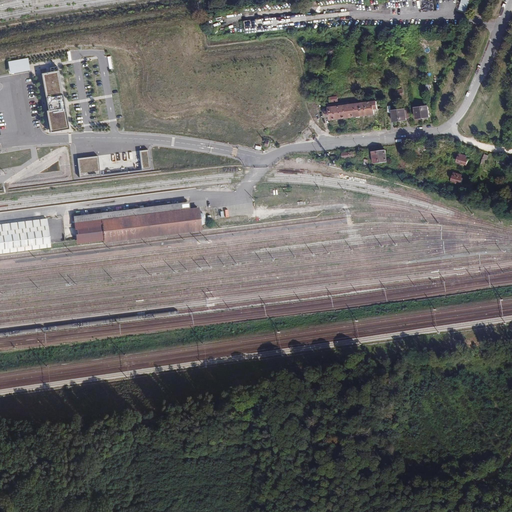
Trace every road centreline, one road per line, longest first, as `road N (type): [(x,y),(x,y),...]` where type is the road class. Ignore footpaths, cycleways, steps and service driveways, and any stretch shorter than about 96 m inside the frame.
road 1 (residential): [(268,159),(447,125)]
road 2 (unclassified): [(447,125),(467,104),(509,0)]
